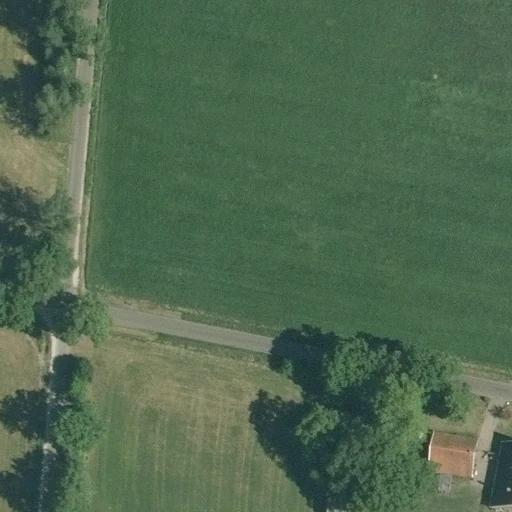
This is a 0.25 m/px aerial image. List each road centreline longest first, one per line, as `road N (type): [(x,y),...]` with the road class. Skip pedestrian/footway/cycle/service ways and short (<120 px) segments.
road 1 (unclassified): [(511,394),(65,309)]
road 2 (tertiary): [(65,309),(90,0)]
road 3 (tertiary): [(46,511),(65,309)]
